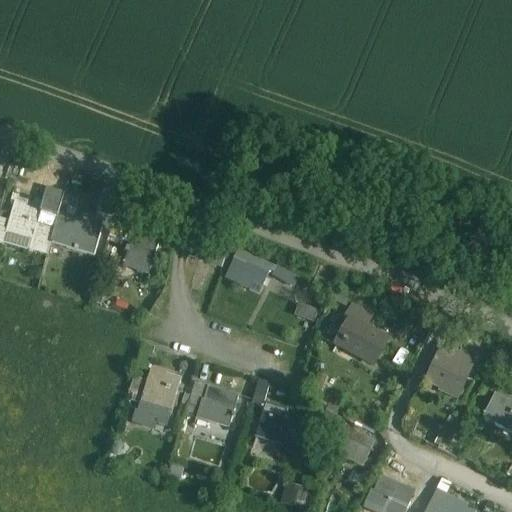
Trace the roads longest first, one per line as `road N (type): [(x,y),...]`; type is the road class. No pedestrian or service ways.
road 1 (unclassified): [(197,206),(391,274),(511,328)]
road 2 (residential): [(197,206),(165,311),(193,348),(302,385)]
road 3 (unclassified): [(0,141),(197,206)]
